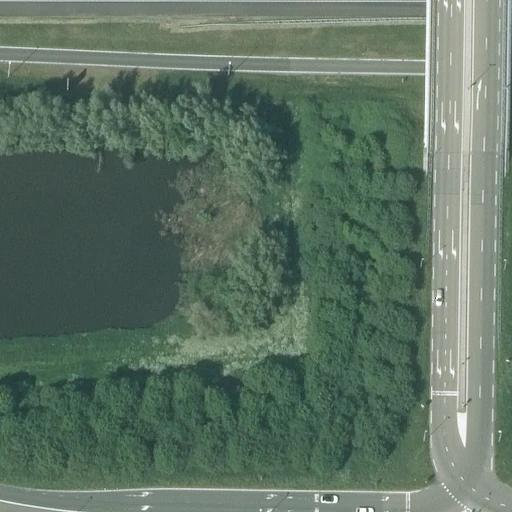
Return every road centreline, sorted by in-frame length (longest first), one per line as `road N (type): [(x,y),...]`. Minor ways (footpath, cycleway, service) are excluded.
road 1 (motorway): [(0,56),(511,75)]
road 2 (primary): [(451,0),(445,435),(471,489)]
road 3 (primary): [(471,489),(479,445),(490,0)]
road 4 (motorway): [(0,493),(141,505),(408,507),(471,489)]
